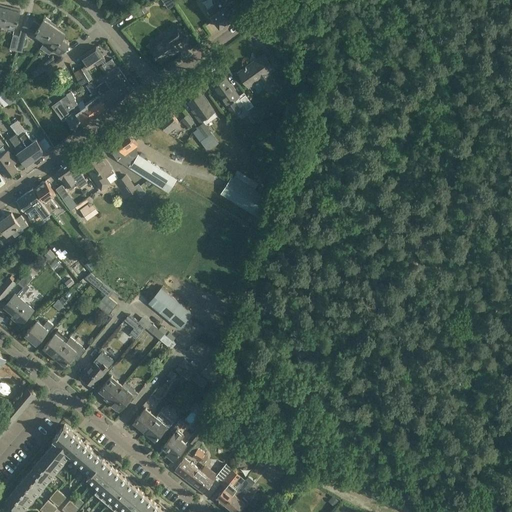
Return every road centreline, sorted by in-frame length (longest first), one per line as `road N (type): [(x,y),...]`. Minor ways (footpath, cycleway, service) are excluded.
road 1 (secondary): [(0,201),(155,89)]
road 2 (residential): [(202,511),(60,394)]
road 3 (secondary): [(155,89),(279,0)]
